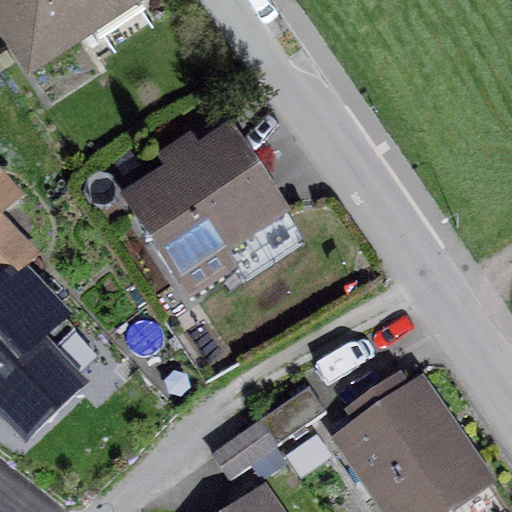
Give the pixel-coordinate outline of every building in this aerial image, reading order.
[(142,6),(137,0),(0,0),(0,34),(29,78),(142,6)] [(289,228),(232,149),(206,168),(191,146),(155,171),(163,182),(121,212),(186,302),(289,228)] [(26,211),(0,182),(0,292),(10,287),(28,265),(0,234),(26,211)] [(0,436),(29,465),(88,404),(77,393),(99,369),(78,349),(62,366),(48,352),(63,337),(10,287),(0,297),(0,436)] [(353,437),(323,459),(363,511),(489,511),(505,500),(427,399),(416,407),(398,383),(344,425),(353,437)] [(262,436),(279,458),(321,426),(305,404),(262,436)] [(234,493),(279,458),(262,436),(217,471),(234,493)]
